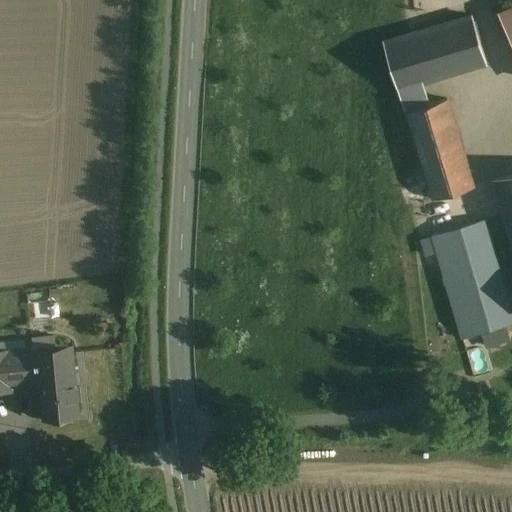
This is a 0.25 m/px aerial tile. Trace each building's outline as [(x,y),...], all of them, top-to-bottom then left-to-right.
[(511,9),(501,15),(511,41),(511,9)] [(473,15),(384,40),(397,86),(401,86),(434,196),(470,184),(444,99),(427,103),(420,81),(486,59),(473,15)] [(511,174),(496,180),(511,234),(511,174)] [(511,321),(484,219),(431,234),(460,336),(511,321)] [(0,390),(41,387),(43,418),(78,415),(72,344),(0,351),(0,390)]
